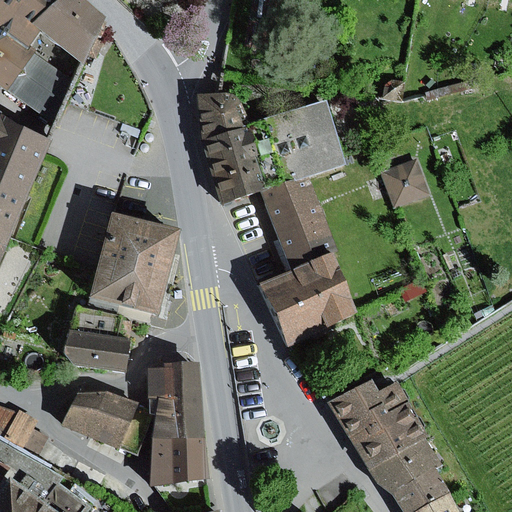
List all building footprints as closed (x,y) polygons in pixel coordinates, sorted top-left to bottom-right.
[(0,0),(0,39),(23,54),(34,39),(39,34),(64,0),(0,0)] [(99,24),(71,0),(64,0),(34,39),(76,73),(99,24)] [(23,54),(0,39),(0,94),(50,126),(76,73),(34,39),(23,54)] [(382,89),(380,101),(400,104),(403,85),(391,82),(382,89)] [(193,99),(199,144),(246,129),(238,108),(236,104),(232,101),(227,99),(222,97),(215,97),(193,99)] [(246,129),(199,144),(217,210),(258,197),(308,180),(342,169),(322,105),(246,129)] [(0,124),(0,141),(15,136),(0,124)] [(0,253),(0,254),(47,146),(15,136),(0,141),(0,253)] [(415,162),(378,175),(391,211),(429,198),(415,162)] [(308,180),(258,197),(289,275),(330,259),(338,256),(308,180)] [(166,233),(105,218),(83,306),(152,323),(174,235),(166,233)] [(352,320),(330,259),(289,275),(255,290),(284,352),(352,320)] [(120,321),(72,311),(58,358),(68,370),(121,378),(126,345),(115,343),(120,321)] [(160,373),(143,374),(143,404),(153,404),(146,444),(147,492),(204,483),(195,367),(160,370),(160,373)] [(323,409),(365,477),(424,441),(395,387),(374,397),(367,386),(323,409)] [(102,398),(72,398),(59,430),(115,454),(117,449),(136,457),(149,420),(146,419),(146,411),(102,398)] [(0,411),(0,440),(34,461),(47,441),(31,432),(37,424),(16,414),(14,417),(0,411)] [(424,441),(365,477),(373,489),(388,500),(395,511),(419,511),(446,496),(433,472),(439,468),(424,441)] [(0,511),(86,511),(53,490),(58,484),(0,446),(0,511)] [(419,511),(454,511),(446,496),(419,511)]
